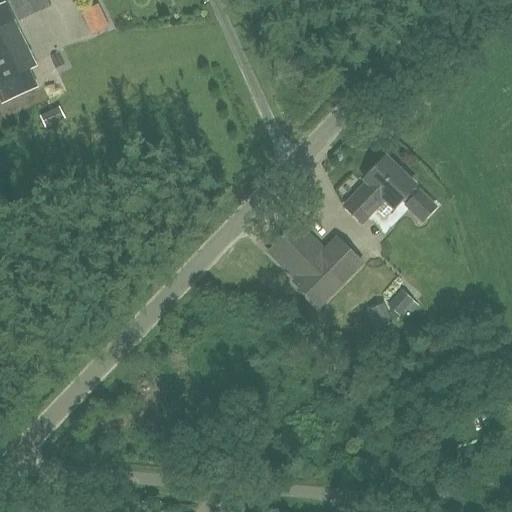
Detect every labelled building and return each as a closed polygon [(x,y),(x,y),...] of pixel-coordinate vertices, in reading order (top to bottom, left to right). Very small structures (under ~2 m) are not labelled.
[(10,0),(19,20),(55,4),(53,0),(10,0)] [(108,27),(105,21),(90,28),(92,35),(108,27)] [(422,222),(435,208),(414,187),(415,186),(386,159),(365,180),(367,183),(344,207),(362,224),(385,200),(393,208),(400,201),(422,222)] [(362,263),(337,239),(324,252),(297,224),(268,252),(296,280),(294,283),(318,307),(362,263)] [(368,308),(389,302),(387,292),(365,299),(368,308)] [(378,326),(389,321),(382,305),(371,311),(378,326)]
